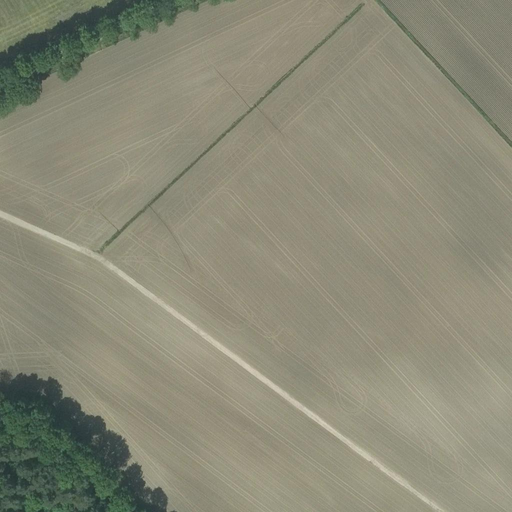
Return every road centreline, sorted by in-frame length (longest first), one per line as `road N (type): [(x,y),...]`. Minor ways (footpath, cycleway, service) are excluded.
road 1 (unclassified): [(0,79),(168,0)]
road 2 (track): [(0,420),(54,426),(135,511)]
